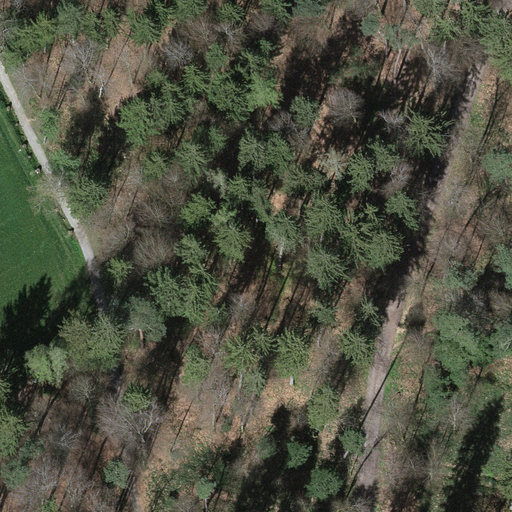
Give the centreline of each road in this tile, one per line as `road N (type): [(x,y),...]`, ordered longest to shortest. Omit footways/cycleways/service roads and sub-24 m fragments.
road 1 (track): [(358,511),(394,292),(447,168),(488,40),(511,0)]
road 2 (track): [(0,59),(112,365),(146,511)]
